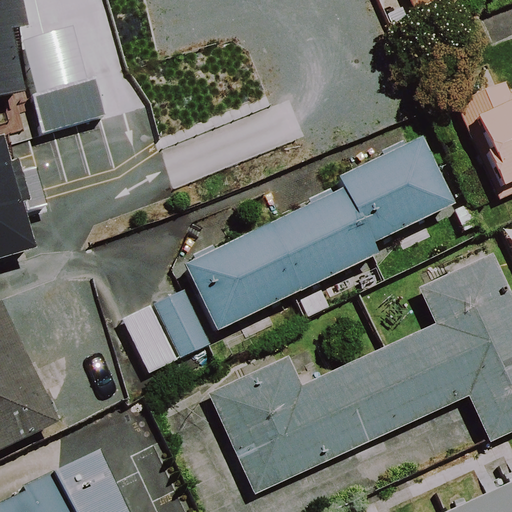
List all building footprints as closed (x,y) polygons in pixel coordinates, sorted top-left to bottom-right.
[(17,41),(8,0),(0,0),(0,108),(13,106),(0,44),(17,41)] [(403,0),(411,16),(446,0),(403,0)] [(98,124),(87,89),(26,107),(37,143),(98,124)] [(511,196),(511,96),(505,99),(501,89),(452,111),(493,205),(511,196)] [(444,217),(411,150),(402,154),(399,147),(378,157),(381,165),(328,190),(333,201),(175,277),(208,344),(368,268),(362,256),(444,217)] [(0,269),(25,263),(0,166),(0,269)] [(202,402),(249,503),(462,405),(483,451),(511,438),(511,319),(486,263),(411,298),(428,333),(296,393),(283,364),(202,402)] [(0,328),(0,456),(47,436),(0,328)] [(13,504),(0,509),(0,511),(105,511),(83,466),(12,499),(13,504)] [(511,511),(511,487),(457,511),(511,511)]
